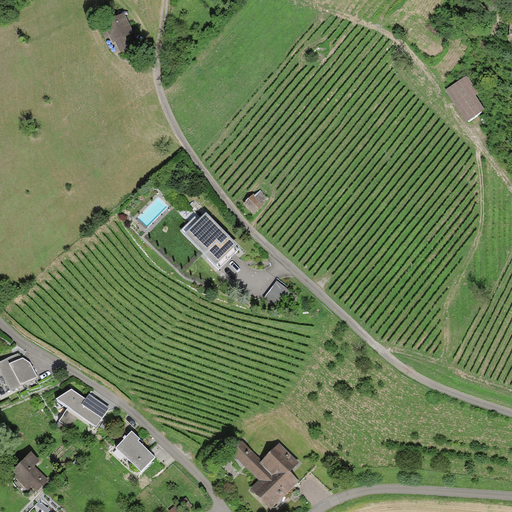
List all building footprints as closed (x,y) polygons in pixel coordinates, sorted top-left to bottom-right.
[(110,10),(97,17),(103,28),(106,26),(114,41),(116,40),(122,52),(131,47),(125,36),(134,32),(124,11),(114,16),(110,10)] [(447,91),(468,122),(486,110),(466,79),(447,91)] [(270,199),(261,190),(255,196),(254,194),(244,204),(254,214),(270,199)] [(236,245),(206,215),(185,236),(216,267),(230,252),(236,245)] [(298,297),(277,282),(264,300),(276,309),(284,299),(292,305),(298,297)] [(17,354),(0,362),(0,381),(7,395),(36,380),(24,357),(20,359),(17,354)] [(84,400),(69,391),(52,402),(66,411),(58,424),(71,432),(79,420),(95,430),(108,411),(86,397),(84,400)] [(129,436),(114,451),(139,475),(154,460),(129,436)] [(238,442),(227,454),(256,481),(247,491),(269,511),(296,482),(288,474),(298,463),(277,443),(259,462),(238,442)] [(40,462),(30,453),(9,476),(25,490),(27,488),(35,495),(48,482),(34,469),(40,462)]
